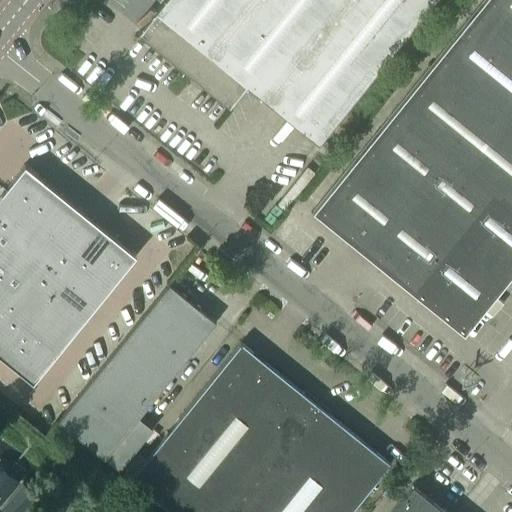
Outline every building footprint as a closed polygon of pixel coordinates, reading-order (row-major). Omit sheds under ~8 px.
[(318,143),(433,0),(162,0),(137,31),(229,106),(246,84),(318,143)] [(511,272),(511,0),(483,0),(314,210),(464,332),(511,272)] [(24,163),(2,191),(22,207),(44,179),(24,163)] [(44,179),(22,207),(40,221),(62,194),(44,179)] [(2,191),(0,192),(0,218),(43,254),(57,236),(40,221),(22,207),(2,191)] [(62,194),(40,221),(57,236),(80,208),(62,194)] [(80,208),(57,236),(75,250),(98,223),(80,208)] [(0,218),(0,248),(28,272),(43,254),(0,218)] [(98,223),(75,250),(93,265),(116,237),(98,223)] [(57,236),(43,254),(99,299),(114,281),(93,265),(75,250),(57,236)] [(116,237),(93,265),(114,281),(136,253),(116,237)] [(0,277),(14,289),(28,272),(0,248),(0,277)] [(43,254),(28,272),(85,317),(99,299),(43,254)] [(28,272),(14,289),(70,335),(85,317),(28,272)] [(0,277),(0,306),(14,289),(0,277)] [(125,433),(216,321),(210,317),(211,316),(171,283),(171,284),(169,283),(165,288),(59,421),(104,457),(125,433)] [(14,289),(0,306),(0,307),(18,322),(36,337),(56,353),(70,335),(14,289)] [(0,307),(0,343),(18,322),(0,307)] [(18,322),(0,343),(0,355),(12,366),(36,337),(18,322)] [(36,337),(12,366),(32,382),(56,353),(36,337)] [(172,511),(348,511),(390,461),(354,433),(241,340),(166,433),(130,477),(172,511)] [(0,501),(17,481),(0,466),(0,501)] [(0,507),(5,511),(33,511),(25,505),(36,493),(22,481),(0,507)] [(449,511),(413,483),(389,511),(449,511)]
